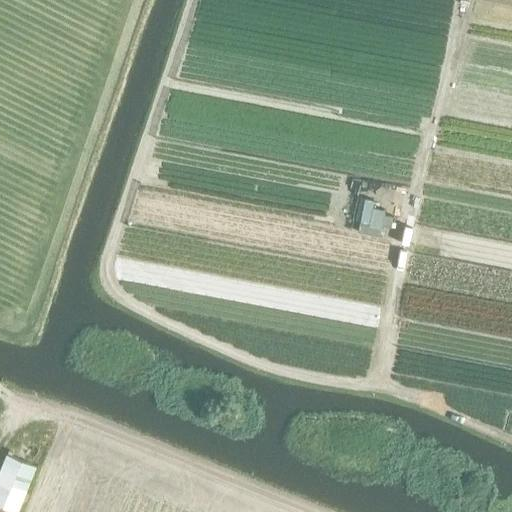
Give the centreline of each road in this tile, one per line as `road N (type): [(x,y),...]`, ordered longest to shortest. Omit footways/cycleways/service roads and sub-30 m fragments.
road 1 (track): [(511,439),(381,386),(267,368),(105,285),(109,230),(193,0)]
road 2 (track): [(135,0),(23,330),(0,322)]
road 3 (track): [(319,511),(0,391)]
